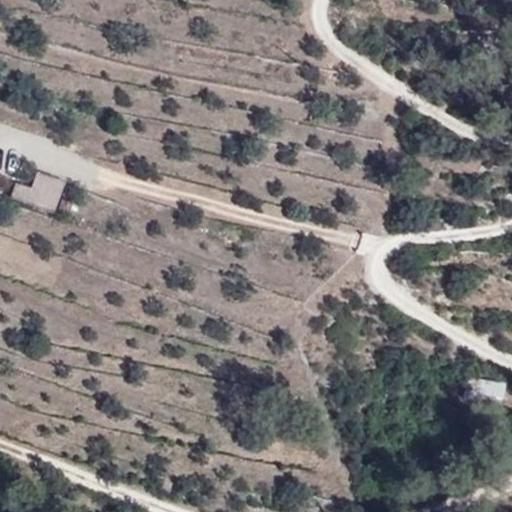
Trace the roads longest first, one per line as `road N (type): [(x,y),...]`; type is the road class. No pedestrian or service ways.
road 1 (unclassified): [(511,361),(393,295),(373,257),(377,247),(407,237),(511,228)]
road 2 (unclassified): [(511,146),(429,110),(336,47),(322,0)]
road 3 (unclassified): [(0,445),(168,511)]
